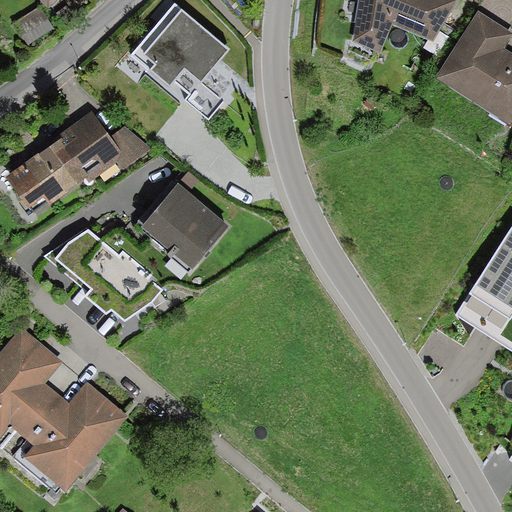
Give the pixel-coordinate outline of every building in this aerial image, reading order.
[(41,0),(50,8),(58,0),(41,0)] [(455,0),(361,0),(355,45),(381,55),(393,26),(436,44),(459,2),(455,0)] [(230,53),(176,7),(130,60),(170,94),(186,76),(200,88),(230,53)] [(53,30),(40,9),(15,24),(28,46),(53,30)] [(511,41),(511,32),(480,12),(435,83),(511,130),(511,128),(511,53),(507,50),(511,41)] [(152,153),(125,129),(109,141),(90,116),(60,137),(64,141),(8,183),(28,213),(45,201),(51,210),(79,191),(90,184),(117,164),(124,173),(152,153)] [(229,231),(174,185),(139,226),(195,272),(229,231)] [(88,231),(47,257),(91,293),(86,301),(107,319),(111,314),(127,326),(153,305),(165,291),(88,231)] [(511,234),(470,299),(510,324),(511,320),(511,234)] [(11,429),(23,439),(58,396),(44,385),(61,364),(21,332),(0,358),(0,441),(0,442),(11,429)] [(71,406),(58,396),(23,439),(36,450),(26,463),(68,496),(129,420),(87,386),(71,406)]
